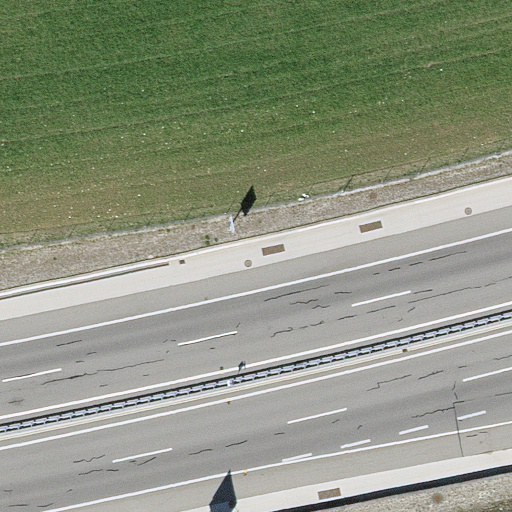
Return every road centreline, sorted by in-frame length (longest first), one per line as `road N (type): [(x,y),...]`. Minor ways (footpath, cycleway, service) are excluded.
road 1 (motorway): [(0,485),(511,366)]
road 2 (motorway): [(511,264),(0,379)]
